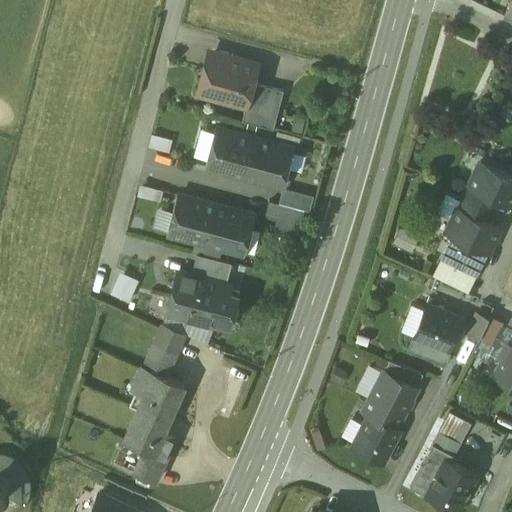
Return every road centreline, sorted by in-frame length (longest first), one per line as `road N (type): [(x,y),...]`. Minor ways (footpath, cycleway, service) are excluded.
road 1 (secondary): [(403,0),(318,296),(259,437)]
road 2 (residential): [(177,0),(107,272)]
road 3 (residential): [(378,501),(456,356)]
road 4 (residential): [(259,437),(378,501)]
